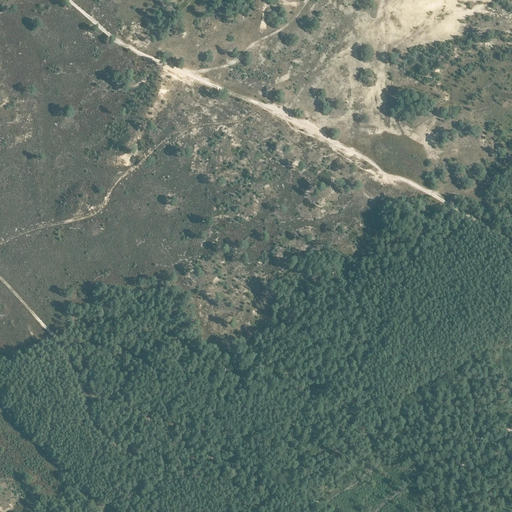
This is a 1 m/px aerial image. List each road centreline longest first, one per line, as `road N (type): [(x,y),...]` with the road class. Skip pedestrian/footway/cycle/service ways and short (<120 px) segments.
road 1 (track): [(511,243),(302,125),(121,44),(68,0)]
road 2 (track): [(243,479),(135,410),(83,394)]
road 3 (track): [(185,74),(230,64),(307,0)]
road 4 (track): [(83,394),(54,337),(0,278)]
road 5 (track): [(83,394),(96,427),(136,463),(156,511)]
road 6 (track): [(511,430),(479,442),(431,511)]
